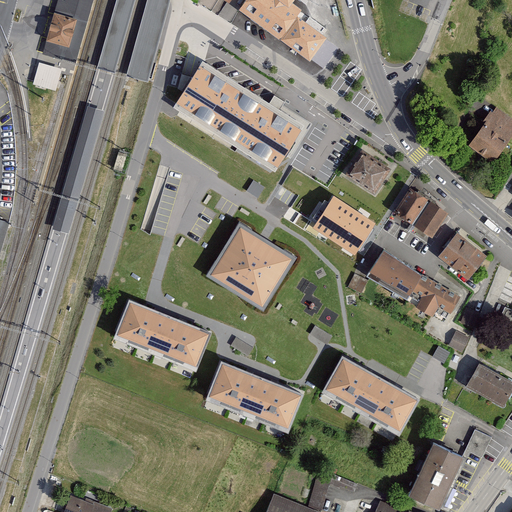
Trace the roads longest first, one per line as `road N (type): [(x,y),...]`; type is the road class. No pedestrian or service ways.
road 1 (residential): [(180,0),(26,511)]
road 2 (residential): [(182,0),(372,128),(400,129)]
road 3 (secondary): [(511,237),(400,129)]
